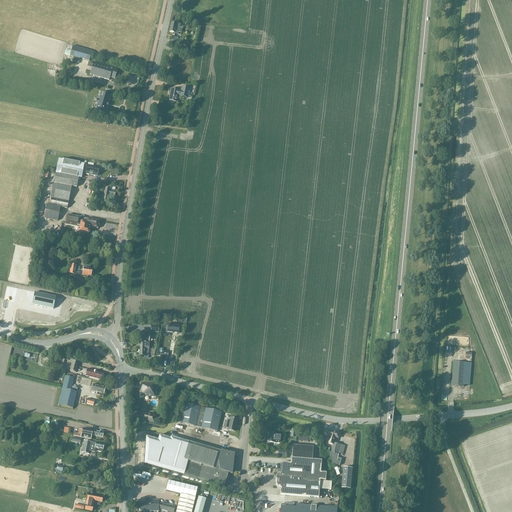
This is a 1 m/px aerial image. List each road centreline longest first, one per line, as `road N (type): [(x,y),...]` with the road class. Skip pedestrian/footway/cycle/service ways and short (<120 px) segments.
road 1 (primary): [(378,511),(427,0)]
road 2 (tertiary): [(107,336),(116,324),(125,232),(171,0)]
road 3 (unclassified): [(249,399),(348,421),(511,406)]
road 4 (tertiary): [(124,511),(119,366)]
